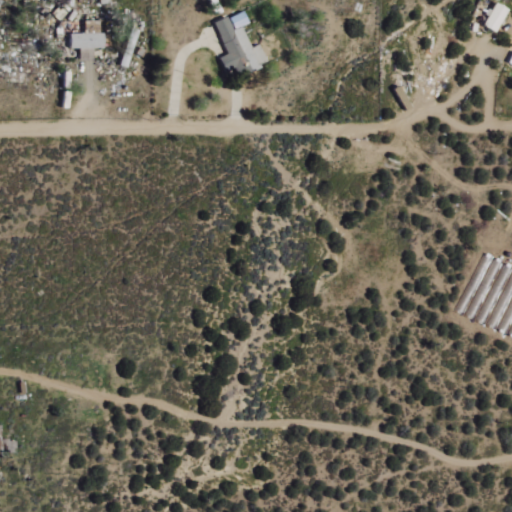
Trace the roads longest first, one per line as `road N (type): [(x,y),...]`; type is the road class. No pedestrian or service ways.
road 1 (track): [(0,370),(83,394),(154,402),(202,421),(325,426),(464,464),(511,457)]
road 2 (track): [(0,131),(391,128),(433,114),(464,128),(511,128)]
